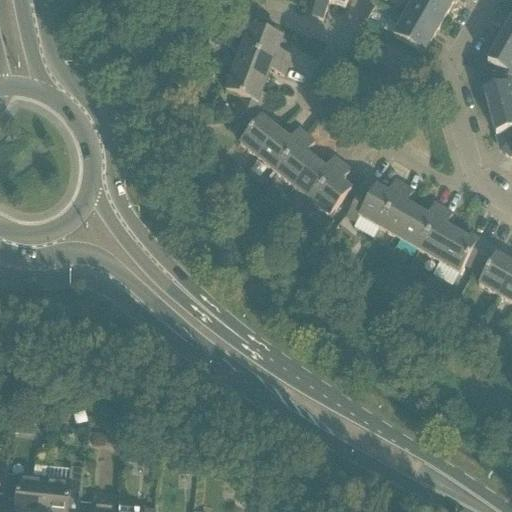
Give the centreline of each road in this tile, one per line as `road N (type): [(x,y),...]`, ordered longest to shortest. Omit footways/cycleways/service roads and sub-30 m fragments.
road 1 (secondary): [(230,329),(127,217),(108,133),(51,57),(38,0)]
road 2 (secondary): [(174,331),(259,400),(454,511)]
road 3 (secondary): [(504,511),(230,329)]
road 4 (residential): [(336,36),(309,101),(486,196)]
road 5 (secondary): [(0,253),(98,259),(160,309),(174,331)]
road 6 (secondary): [(230,329),(206,322),(148,271),(91,188)]
road 7 (secondary): [(0,276),(98,283),(147,324),(174,331)]
